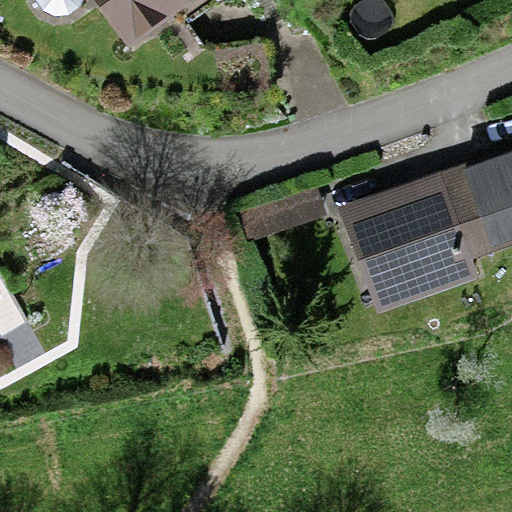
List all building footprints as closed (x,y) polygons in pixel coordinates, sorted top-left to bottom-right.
[(69,15),(80,7),(83,0),(35,0),(43,10),(55,16),(69,15)] [(109,0),(134,36),(184,0),(109,0)] [(205,46),(214,105),(273,97),(265,37),(205,46)] [(390,289),(470,271),(464,255),(511,237),(511,152),(417,186),(421,197),(364,218),(390,289)] [(314,186),(237,214),(246,239),(322,211),(314,186)]
